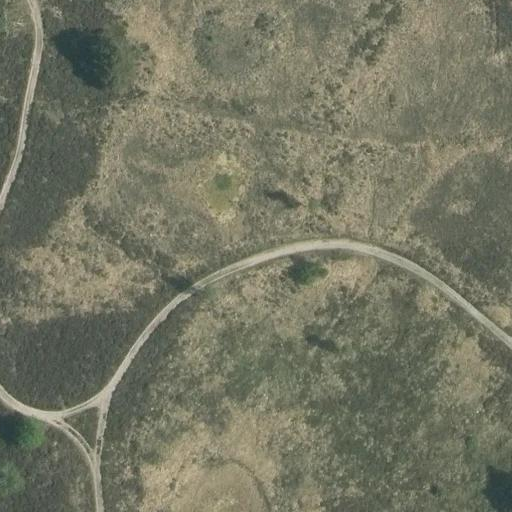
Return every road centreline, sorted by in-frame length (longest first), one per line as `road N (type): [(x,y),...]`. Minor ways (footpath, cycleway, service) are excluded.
road 1 (track): [(511,336),(419,266),(380,248),(250,252),(174,302),(123,363),(108,398),(105,462)]
road 2 (track): [(39,0),(46,57),(0,220)]
road 3 (track): [(0,393),(52,419),(105,462)]
